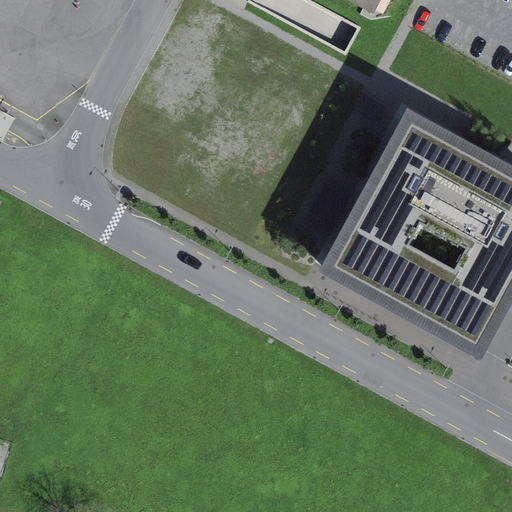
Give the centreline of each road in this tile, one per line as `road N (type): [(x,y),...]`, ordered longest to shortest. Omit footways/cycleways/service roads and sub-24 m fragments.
road 1 (unclassified): [(511,441),(63,187)]
road 2 (unclassified): [(63,187),(154,0)]
